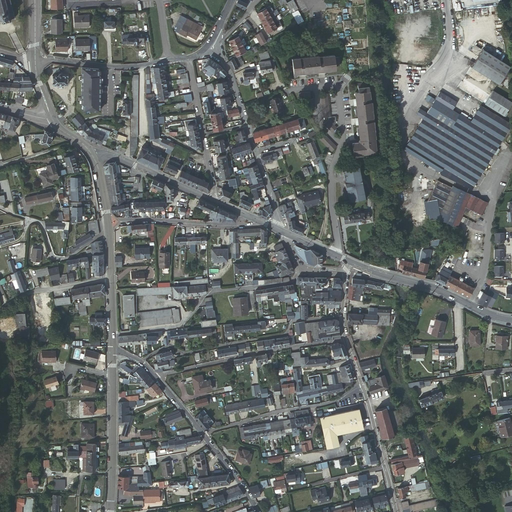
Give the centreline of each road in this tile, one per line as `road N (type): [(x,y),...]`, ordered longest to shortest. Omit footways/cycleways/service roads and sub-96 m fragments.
road 1 (residential): [(139,362),(167,345),(183,353),(287,332),(291,320),(338,316)]
road 2 (residential): [(299,265),(289,283),(213,290),(179,325),(111,333)]
road 3 (residential): [(284,232),(223,61),(208,46)]
road 4 (residential): [(152,374),(343,339)]
road 5 (tertiary): [(349,260),(511,320)]
road 6 (residential): [(361,388),(202,433)]
road 7 (tertiary): [(111,352),(108,511)]
road 8 (residential): [(107,220),(260,221)]
road 9 (residential): [(187,56),(214,201)]
road 10 (residential): [(107,229),(55,259),(41,222),(0,206)]
road 11 (tertiary): [(92,155),(105,153),(214,201)]
road 12 (unclassified): [(34,58),(165,60)]
road 13 (residential): [(361,388),(394,511)]
